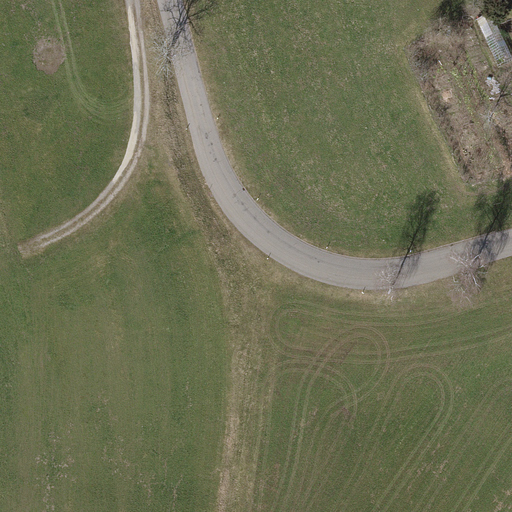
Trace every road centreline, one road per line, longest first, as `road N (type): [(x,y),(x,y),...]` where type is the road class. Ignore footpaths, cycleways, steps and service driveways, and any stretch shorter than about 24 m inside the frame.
road 1 (tertiary): [(167,0),(221,187),(264,240),(322,270),(389,278),(511,246)]
road 2 (track): [(15,259),(81,222),(141,141),(133,0)]
